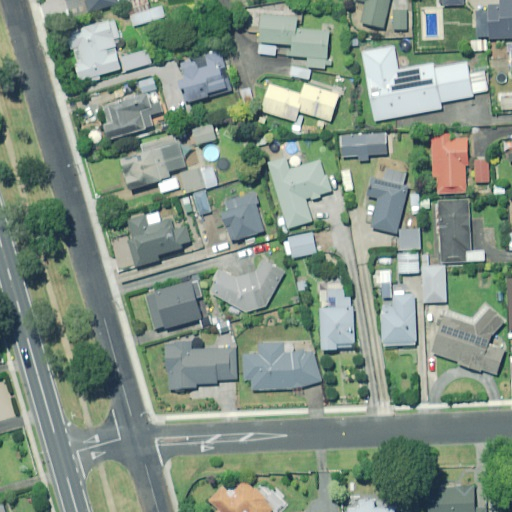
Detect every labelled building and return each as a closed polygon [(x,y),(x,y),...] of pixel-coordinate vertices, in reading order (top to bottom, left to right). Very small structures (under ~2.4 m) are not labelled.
[(126,0),(90,0),(94,12),(128,3),(126,0)] [(390,0),(357,0),(367,2),(362,23),(385,28),(390,0)] [(435,0),(436,7),(447,7),(447,15),(466,14),(465,0),(435,0)] [(511,0),(507,0),(500,0),(501,4),(490,5),(483,10),(484,38),(511,37),(511,0)] [(171,17),(168,6),(135,16),(138,27),(171,17)] [(408,29),(408,11),(394,10),(393,29),(408,29)] [(330,33),(334,33),(335,23),(323,23),(323,30),(300,29),(300,15),(262,14),(260,54),(278,55),(279,43),(293,44),(293,56),(310,56),(309,67),(328,68),(328,66),(329,66),(330,66),(331,66),(332,66),(333,66),(333,65),(334,65),(334,64),(335,64),(335,63),(335,62),(335,61),(335,60),(334,59),(334,58),(333,58),(332,57),(331,57),(330,57),(329,57),(329,58),(330,33)] [(123,33),(119,20),(97,26),(97,27),(74,33),(87,81),(131,69),(131,71),(157,64),(152,48),(114,58),(112,50),(121,47),(118,35),(123,33)] [(413,57),(398,60),(396,46),(364,52),(376,121),(444,109),(442,102),(474,96),(468,62),(436,68),(435,64),(415,67),(413,57)] [(186,93),(191,91),(194,102),(234,91),(222,51),(185,62),(190,80),(182,82),(186,93)] [(313,70),(292,66),(291,76),(311,79),(313,70)] [(173,111),(162,78),(144,83),(148,95),(109,108),(114,123),(108,125),(114,142),(161,127),(158,116),(173,111)] [(341,94),(306,83),(303,94),(273,84),(265,111),(298,121),(301,111),(333,121),(341,94)] [(253,88),(241,90),(242,102),(255,100),(253,88)] [(221,140),(215,123),(197,130),(203,146),(221,140)] [(400,130),(390,129),(389,141),(400,142),(400,130)] [(370,160),(368,134),(342,136),(343,157),(361,156),(361,161),(370,160)] [(454,138),(454,135),(434,135),(435,176),(440,176),(440,193),(468,192),(468,166),(470,166),(469,138),(454,138)] [(192,167),(186,144),(127,160),(135,191),(164,183),(167,193),(185,188),(182,178),(178,179),(176,172),(192,167)] [(491,159),(476,159),(476,182),(491,182),(491,159)] [(332,192),(322,161),(291,170),(288,160),(271,165),(290,228),(314,220),(308,200),(332,192)] [(222,185),(217,167),(186,175),(191,193),(222,185)] [(410,174),(387,169),(385,180),(372,177),(368,196),(377,197),(371,227),(398,233),(410,174)] [(508,185),(495,185),(496,194),(508,194),(508,185)] [(217,212),(211,192),(198,196),(204,216),(217,212)] [(265,233),(257,192),(226,199),(229,212),(226,212),(232,240),(265,233)] [(421,194),(413,194),(414,215),(433,214),(432,200),(422,201),(421,194)] [(472,250),(470,201),(437,202),(439,233),(441,233),(442,262),(487,261),(486,249),(472,250)] [(133,221),(137,239),(132,241),(138,268),(168,261),(166,256),(188,251),(189,254),(201,251),(200,247),(196,228),(181,232),(178,220),(153,226),(151,217),(133,221)] [(423,249),(423,230),(401,230),(401,249),(423,249)] [(289,256),(294,254),(295,257),(319,252),(315,233),(291,238),(292,241),(286,243),(289,256)] [(421,253),(398,253),(399,275),(422,274),(421,253)] [(256,273),(241,277),(225,269),(212,293),(247,312),(270,305),(287,273),(263,260),(256,273)] [(447,266),(425,266),(425,302),(447,302),(447,266)] [(204,293),(201,283),(151,297),(161,333),(203,320),(195,295),(204,293)] [(323,350),(341,349),(340,344),(356,343),(353,298),(349,298),(348,284),(330,285),(330,291),(321,292),(321,302),(331,301),(331,308),(325,308),(326,332),(322,333),(323,350)] [(393,297),(393,284),(383,284),(383,297),(393,297)] [(417,345),(416,295),(395,295),(395,306),(381,306),(382,345),(417,345)] [(507,319),(487,303),(474,319),(445,310),(432,353),(460,361),(460,363),(498,375),(505,350),(490,345),(492,336),(507,319)] [(198,351),(197,342),(171,344),(174,390),(198,388),(198,385),(220,383),(219,380),(239,379),(237,347),(198,351)] [(287,353),(287,343),(260,344),(260,354),(245,354),(246,379),(254,379),(254,390),(299,387),(299,385),(320,384),(319,351),(287,353)] [(269,511),(261,505),(268,498),(250,481),(244,486),(236,478),(215,501),(224,510),(221,511),(269,511)] [(488,511),(482,509),(476,509),(475,488),(429,490),(429,511),(488,511)] [(379,508),(378,498),(359,500),(360,508),(349,509),(348,511),(396,511),(396,506),(379,508)]
